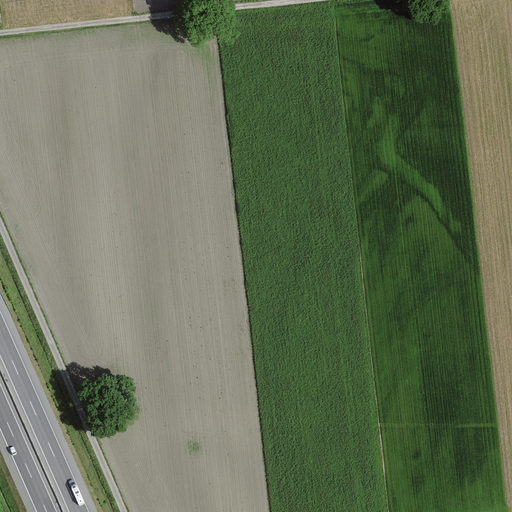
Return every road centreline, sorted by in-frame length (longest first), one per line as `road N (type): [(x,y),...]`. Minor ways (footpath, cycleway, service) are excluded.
road 1 (unclassified): [(124,511),(0,222)]
road 2 (unclassified): [(0,32),(299,0)]
road 3 (motorway): [(79,511),(0,332)]
